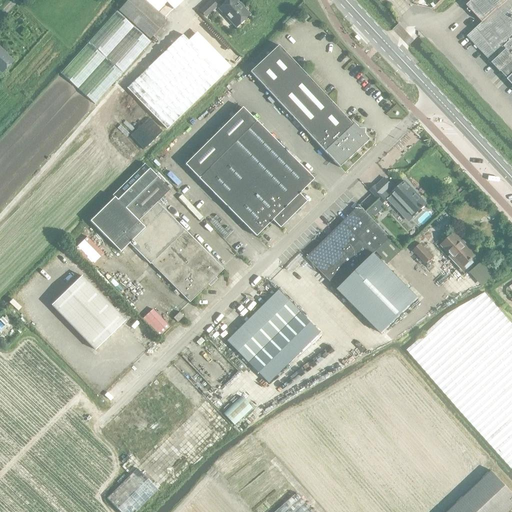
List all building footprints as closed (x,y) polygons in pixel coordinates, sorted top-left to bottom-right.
[(128,0),(119,10),(150,38),(167,20),(158,12),(167,2),(174,9),(183,0),(128,0)] [(228,0),(219,9),(236,26),(249,14),(235,0),(228,0)] [(511,0),(472,0),(467,6),(482,22),(467,36),(479,49),(479,48),(490,60),(489,60),(490,60),(492,63),(500,72),(501,72),(508,79),(507,80),(511,84),(511,0)] [(201,12),(204,15),(215,5),(212,1),(201,12)] [(183,35),(128,88),(167,129),(180,115),(221,74),(183,35)] [(358,131),(358,128),(351,120),(349,121),(278,45),(250,72),(339,167),(369,139),(364,134),(361,134),(358,131)] [(0,70),(1,71),(12,59),(0,48),(0,70)] [(66,136),(32,106),(5,136),(38,166),(66,136)] [(313,179),(256,122),(242,107),(185,164),(256,235),(272,219),(280,227),(306,201),(298,193),(313,179)] [(223,269),(157,202),(170,190),(167,187),(169,185),(157,173),(155,175),(144,163),(112,195),(114,197),(90,221),(120,252),(129,243),(150,264),(151,263),(189,302),(223,269)] [(374,186),(369,190),(382,204),(387,199),(388,198),(389,199),(392,196),(391,194),(396,189),(393,186),(392,185),(385,178),(385,177),(376,185),(375,186),(374,186)] [(389,199),(387,200),(409,223),(413,218),(413,217),(427,204),(405,181),(396,189),(391,194),(392,196),(389,199)] [(0,209),(12,195),(0,183),(0,209)] [(390,238),(360,206),(307,258),(338,289),(343,284),(346,287),(340,292),(382,334),(418,299),(374,254),(390,238)] [(441,245),(463,268),(476,255),(454,233),(441,245)] [(413,250),(426,264),(432,257),(421,244),(413,250)] [(51,305),(95,350),(125,320),(81,276),(51,305)] [(278,291),(227,341),(268,384),(320,333),(278,291)] [(446,315),(406,351),(511,469),(511,324),(483,291),(461,306),(446,315)] [(179,312),(173,318),(177,322),(183,316),(179,312)] [(252,408),(241,396),(223,413),(234,425),(252,408)] [(107,498),(120,511),(135,511),(158,490),(137,468),(107,498)] [(447,511),(507,511),(511,508),(511,492),(492,471),(447,511)] [(274,511),(313,511),(296,493),(274,511)]
